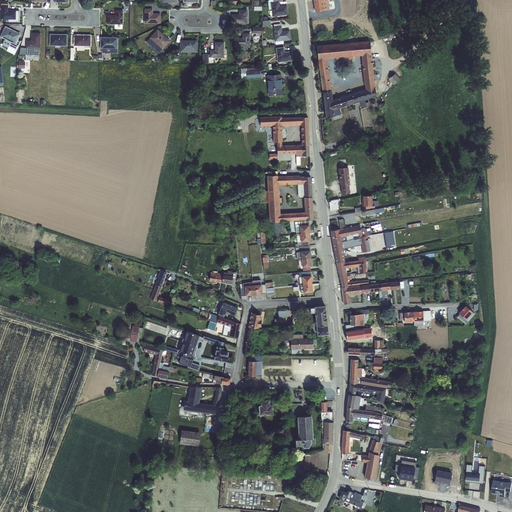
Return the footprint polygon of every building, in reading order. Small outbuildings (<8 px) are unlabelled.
[(281,0),(269,0),(268,1),(268,9),(271,9),(272,17),(288,15),(287,5),(279,6),(279,2),(282,1),(281,0)] [(313,0),(314,9),(315,12),(324,10),(322,0),(313,0)] [(0,5),(0,6),(0,19),(8,19),(8,22),(19,22),(19,10),(16,10),(8,10),(8,5),(0,5)] [(152,9),(144,9),(144,23),(160,23),(160,13),(152,13),(152,9)] [(239,14),(231,14),(231,24),(247,24),(247,9),(239,9),(239,14)] [(107,15),(107,24),(122,24),(122,10),(115,10),(115,15),(107,15)] [(274,27),(273,27),(275,41),(275,44),(283,43),(283,40),(290,39),(289,30),(282,31),(281,26),(280,26),(280,23),(273,24),(274,27)] [(5,26),(0,36),(5,39),(2,45),(8,48),(7,50),(15,53),(21,41),(17,39),(20,34),(5,26)] [(150,38),(147,41),(159,52),(162,49),(162,50),(170,41),(157,29),(149,38),(150,38)] [(26,40),(26,48),(27,48),(27,55),(39,55),(39,48),(40,33),(31,32),(30,40),(26,40)] [(234,38),(234,47),(249,47),(249,33),(242,33),(242,38),(234,38)] [(50,34),(49,45),(66,46),(67,34),(50,34)] [(74,34),(73,46),(90,46),(91,35),(74,34)] [(100,37),(100,49),(102,49),(101,53),(117,53),(117,49),(117,38),(100,37)] [(179,40),(179,52),(197,52),(197,40),(179,40)] [(365,89),(374,87),(375,86),(369,41),(316,45),(318,59),(317,59),(322,92),(331,91),(327,59),(336,58),(336,61),(353,60),(353,56),(361,56),(364,85),(365,85),(365,89)] [(209,50),(209,57),(224,57),(224,42),(214,42),(214,50),(209,50)] [(283,47),(276,48),(277,62),(293,61),(292,51),(284,52),(283,47)] [(202,54),(202,64),(208,64),(208,63),(212,63),(212,58),(208,58),(208,54),(202,54)] [(241,73),(235,74),(235,79),(242,79),(242,78),(260,77),(260,70),(259,70),(258,67),(240,68),(241,73)] [(395,73),(388,79),(393,85),(400,79),(395,73)] [(281,74),(266,75),(268,96),(282,95),(281,74)] [(331,91),(322,92),(325,118),(341,114),(339,108),(359,102),(361,108),(366,107),(364,100),(376,96),(374,87),(365,89),(333,99),(331,91)] [(301,117),(282,118),(282,116),(260,117),(261,126),(270,126),(271,154),(277,154),(277,160),(290,160),(290,158),(291,154),(296,154),(296,165),(300,165),(300,156),(302,156),(310,156),(308,117),(301,117)] [(348,167),(338,168),(340,184),(341,194),(350,193),(349,183),(348,167)] [(266,175),(267,191),(262,191),(263,203),(268,203),(269,222),(306,220),(313,219),(310,176),(300,176),(300,175),(277,176),(277,175),(266,175)] [(372,196),(362,196),(362,206),(365,206),(365,209),(370,209),(370,208),(374,208),(374,206),(377,206),(377,201),(376,201),(372,201),(372,196)] [(330,202),(329,202),(330,210),(338,209),(338,208),(340,207),(338,199),(330,200),(330,202)] [(299,226),(295,226),(296,234),(300,234),(309,233),(309,224),(308,220),(299,221),(299,225),(299,226)] [(343,228),(345,236),(361,233),(360,229),(360,225),(343,228)] [(340,237),(341,242),(360,237),(361,236),(367,236),(369,235),(367,230),(366,227),(360,229),(361,233),(345,236),(340,237)] [(345,236),(343,228),(330,231),(332,244),(341,242),(340,237),(345,236)] [(297,244),(295,244),(296,247),(298,246),(309,245),(309,241),(310,241),(309,233),(300,234),(296,234),(297,244)] [(370,251),(367,236),(361,236),(360,237),(362,252),(370,251)] [(260,238),(257,239),(257,244),(261,243),(261,246),(266,245),(265,243),(266,243),(265,237),(260,238)] [(341,242),(332,244),(336,263),(345,261),(344,258),(341,242)] [(298,252),(297,253),(298,259),(301,259),(311,258),(310,250),(309,245),(298,246),(299,252),(298,252)] [(358,256),(344,258),(345,261),(346,268),(346,272),(349,271),(349,270),(354,270),(354,267),(357,267),(358,270),(359,270),(359,276),(367,276),(365,256),(358,257),(358,256)] [(301,259),(298,259),(299,267),(300,267),(301,269),(302,268),(303,272),(310,271),(310,267),(312,266),(311,258),(301,259)] [(345,261),(336,263),(338,275),(346,274),(346,272),(346,268),(345,261)] [(155,285),(161,287),(167,272),(160,270),(155,285)] [(223,273),(221,283),(231,284),(235,284),(236,277),(237,272),(233,272),(227,271),(227,273),(223,272),(223,273)] [(303,272),(298,272),(299,285),(302,285),(312,284),(311,275),(310,271),(303,272)] [(221,283),(223,273),(210,272),(209,281),(221,283)] [(346,274),(338,275),(341,287),(348,286),(347,276),(346,274)] [(347,276),(348,286),(361,285),(368,285),(368,284),(370,284),(370,280),(368,280),(349,282),(349,280),(350,279),(349,275),(347,276)] [(260,280),(252,281),(252,282),(253,285),(254,295),(262,294),(266,294),(266,288),(265,283),(261,283),(260,280)] [(371,284),(369,284),(370,292),(378,291),(379,294),(380,303),(383,303),(381,291),(380,283),(375,284),(375,281),(370,281),(371,284)] [(399,281),(389,282),(390,290),(400,288),(403,288),(402,281),(399,281)] [(242,283),(239,284),(241,296),(245,296),(245,295),(254,295),(253,285),(252,282),(242,283)] [(389,282),(380,283),(381,291),(383,303),(386,303),(385,295),(388,294),(387,290),(390,290),(389,282)] [(302,285),(299,285),(299,287),(300,287),(300,292),(303,292),(303,293),(313,292),(312,284),(302,285)] [(368,285),(361,285),(362,293),(363,298),(365,298),(365,293),(370,292),(369,284),(368,285)] [(161,287),(155,285),(150,299),(156,301),(161,287)] [(348,286),(341,287),(343,304),(350,303),(349,296),(351,296),(351,294),(362,293),(361,285),(348,286)] [(159,297),(157,302),(167,305),(169,300),(159,297)] [(222,302),(219,310),(226,312),(227,311),(230,312),(229,314),(234,316),(237,308),(222,302)] [(314,307),(315,312),(316,326),(327,326),(325,305),(314,306),(314,307)] [(459,313),(456,316),(465,324),(468,321),(469,321),(475,315),(472,312),(465,305),(458,313),(459,313)] [(422,311),(423,319),(430,319),(430,310),(422,311)] [(404,313),(399,313),(399,320),(404,320),(404,322),(413,321),(413,311),(404,312),(404,313)] [(422,311),(413,311),(413,321),(414,325),(423,325),(423,321),(423,319),(422,311)] [(210,313),(207,320),(209,321),(208,328),(214,331),(217,324),(217,322),(224,325),(223,334),(227,335),(238,337),(240,324),(219,316),(210,313)] [(251,313),(248,328),(259,328),(259,327),(260,327),(261,320),(260,320),(261,315),(251,313)] [(350,324),(344,324),(345,329),(354,329),(360,329),(359,326),(364,325),(363,314),(362,314),(349,315),(350,324)] [(132,326),(129,341),(140,343),(141,337),(137,336),(140,324),(134,323),(134,326),(132,326)] [(327,326),(316,326),(317,335),(328,334),(327,326)] [(363,328),(364,338),(382,335),(382,332),(381,327),(374,328),(374,327),(363,328)] [(364,338),(363,328),(345,331),(347,341),(364,338)] [(178,351),(192,355),(192,356),(198,339),(199,336),(185,331),(179,350),(178,351)] [(199,336),(198,339),(204,340),(205,340),(211,341),(210,344),(217,347),(217,346),(223,347),(223,342),(203,335),(203,337),(199,336)] [(291,339),(291,340),(291,349),(297,349),(313,348),(313,347),(312,339),(312,338),(291,339)] [(374,349),(385,349),(385,342),(384,342),(383,340),(374,340),(374,341),(372,341),(372,349),(374,349)] [(140,343),(139,347),(144,348),(143,351),(149,353),(155,355),(156,351),(157,348),(140,343)] [(163,346),(163,349),(181,356),(191,359),(192,355),(178,351),(179,350),(163,346)] [(217,346),(217,347),(214,359),(226,362),(228,351),(222,350),(223,347),(217,346)] [(157,348),(156,351),(155,355),(151,375),(157,376),(159,369),(160,362),(163,349),(157,348)] [(191,359),(181,356),(179,362),(188,366),(187,367),(198,371),(200,365),(192,362),(193,359),(191,359)] [(256,361),(256,376),(261,376),(262,356),(254,356),(254,357),(249,357),(249,361),(256,361)] [(351,359),(349,383),(357,383),(385,388),(386,388),(387,387),(390,388),(391,384),(387,383),(388,381),(364,377),(365,374),(364,368),(362,368),(358,368),(358,359),(351,359)] [(256,361),(249,361),(248,361),(248,376),(256,376),(256,361)] [(157,376),(157,377),(166,379),(168,371),(174,372),(174,367),(169,367),(163,366),(163,363),(160,362),(159,369),(157,376)] [(382,363),(373,363),(367,362),(370,368),(373,368),(373,371),(375,371),(375,369),(382,369),(382,367),(388,368),(388,364),(382,363)] [(213,379),(212,382),(216,383),(227,385),(229,384),(230,378),(214,375),(213,379)] [(349,383),(348,394),(355,395),(356,391),(377,394),(376,400),(377,400),(376,403),(383,404),(383,401),(385,388),(357,383),(349,383)] [(190,387),(186,408),(215,414),(217,406),(221,394),(221,387),(215,387),(215,394),(213,402),(212,402),(212,404),(200,403),(201,394),(201,387),(190,387)] [(348,394),(346,407),(358,409),(373,411),(375,412),(382,413),(385,414),(386,412),(384,411),(384,412),(381,411),(381,408),(370,406),(370,403),(366,403),(366,401),(363,400),(363,398),(360,398),(360,396),(355,395),(348,394)] [(261,405),(258,405),(259,415),(273,414),(272,404),(270,404),(269,399),(260,399),(261,405)] [(318,451),(316,467),(328,468),(330,444),(332,445),(333,411),(327,411),(327,402),(320,402),(322,444),(324,444),(323,450),(318,451)] [(346,407),(345,422),(352,423),(353,419),(358,419),(358,417),(369,418),(368,421),(380,422),(380,423),(383,424),(383,422),(384,422),(390,424),(392,417),(386,415),(382,414),(382,413),(375,412),(373,411),(358,409),(346,407)] [(298,439),(295,439),(295,445),(301,445),(304,448),(309,448),(310,445),(315,444),(315,438),(313,439),(311,416),(297,416),(298,439)] [(181,430),(179,443),(199,446),(200,432),(181,430)] [(343,430),(341,453),(342,453),(342,460),(343,460),(366,463),(364,477),(375,479),(379,455),(384,438),(374,435),(373,440),(372,440),(368,452),(367,456),(362,455),(363,454),(348,452),(349,441),(352,441),(352,439),(359,440),(360,434),(350,431),(349,431),(343,430)] [(316,467),(318,451),(294,456),(295,458),(305,455),(305,456),(303,469),(310,470),(311,466),(316,467)] [(467,463),(466,481),(483,482),(485,465),(480,464),(479,472),(472,472),(473,464),(467,463)] [(511,481),(494,479),(492,490),(511,493),(511,481)] [(350,499),(353,492),(348,490),(347,492),(343,490),(339,499),(344,501),(345,501),(346,498),(350,499)] [(346,498),(345,501),(359,507),(358,510),(360,511),(364,503),(360,501),(363,496),(355,492),(355,493),(353,492),(350,499),(346,498)]
